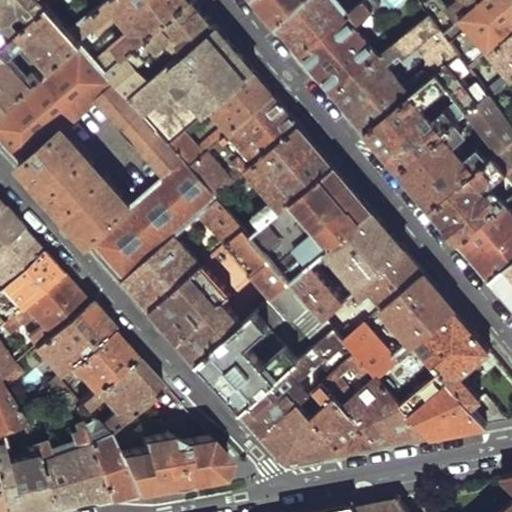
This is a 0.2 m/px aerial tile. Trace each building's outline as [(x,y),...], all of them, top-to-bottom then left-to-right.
[(0,0),(0,26),(2,28),(7,35),(12,40),(19,33),(22,30),(12,19),(33,0),(0,0)] [(33,0),(12,19),(22,30),(45,9),(41,4),(45,0),(33,0)] [(45,0),(41,4),(45,9),(49,4),(45,0)] [(116,9),(133,29),(97,59),(107,71),(189,0),(104,0),(99,5),(87,14),(70,29),(80,40),(116,9)] [(89,0),(81,7),(87,14),(99,5),(94,0),(89,0)] [(172,36),(185,52),(217,23),(207,10),(198,0),(189,0),(107,71),(131,98),(148,84),(134,68),(160,46),(172,36)] [(255,0),(265,11),(277,25),(305,0),(255,0)] [(289,39),(301,54),(347,15),(335,0),(305,0),(277,25),(289,39)] [(317,72),(333,91),(380,53),(358,26),(382,5),(378,0),(365,0),(347,15),(301,54),(317,72)] [(464,0),(455,7),(457,10),(450,15),(439,0),(424,0),(422,3),(430,13),(443,31),(479,0),(464,0)] [(473,20),(495,47),(511,32),(511,0),(479,0),(443,31),(450,39),(473,20)] [(19,33),(52,70),(83,43),(80,40),(70,29),(49,4),(45,9),(22,30),(19,33)] [(430,13),(385,49),(396,65),(417,46),(431,64),(425,69),(432,78),(461,54),(450,39),(443,31),(430,13)] [(131,98),(169,143),(183,131),(209,109),(255,69),(237,47),(217,23),(185,52),(174,61),(148,84),(131,98)] [(511,32),(495,47),(511,68),(511,32)] [(2,39),(7,44),(12,40),(7,35),(2,39)] [(160,46),(174,61),(185,52),(172,36),(160,46)] [(83,43),(52,70),(45,76),(0,114),(0,140),(52,199),(125,279),(178,233),(185,227),(189,223),(200,213),(219,198),(216,196),(190,166),(183,158),(169,143),(131,98),(107,71),(97,59),(83,43)] [(0,114),(45,76),(38,67),(26,77),(3,47),(0,49),(0,114)] [(488,53),(506,75),(511,80),(511,79),(511,68),(495,47),(488,53)] [(380,53),(333,91),(350,110),(366,130),(410,95),(390,69),(396,65),(385,49),(380,53)] [(382,149),(399,169),(457,122),(448,110),(434,121),(420,103),(445,84),(459,101),(468,112),(470,111),(492,93),(488,89),(479,78),(469,86),(461,75),(471,67),(461,54),(432,78),(410,95),(366,130),(382,149)] [(209,109),(222,124),(230,133),(276,94),(266,81),(255,69),(209,109)] [(488,89),(492,93),(493,95),(511,80),(506,75),(488,89)] [(470,111),(501,149),(511,140),(511,120),(493,95),(492,93),(470,111)] [(233,138),(254,163),(301,123),(290,109),(276,94),(230,133),(219,142),(222,147),(233,138)] [(448,110),(457,122),(461,118),(468,112),(459,101),(448,110)] [(415,188),(432,207),(492,157),(487,151),(483,155),(480,151),(469,160),(452,141),(465,132),(461,127),(465,123),(461,118),(457,122),(399,169),(415,188)] [(247,169),(273,199),(255,214),(259,218),(254,223),(259,228),(335,162),(319,143),(301,123),(254,163),(247,169)] [(196,147),(203,155),(208,151),(219,142),(230,133),(222,124),(196,147)] [(169,143),(183,158),(190,166),(203,155),(196,147),(183,131),(169,143)] [(492,157),(432,207),(445,223),(458,238),(505,200),(511,194),(511,140),(501,149),(492,157)] [(190,166),(216,196),(247,169),(239,160),(229,167),(233,172),(229,176),(208,151),(203,155),(190,166)] [(251,234),(291,278),(310,262),(326,248),(374,209),(354,185),(335,162),(259,228),(256,230),(251,234)] [(200,213),(227,243),(245,228),(243,226),(219,198),(200,213)] [(474,257),(491,278),(511,260),(511,209),(505,200),(458,238),(474,257)] [(0,203),(0,242),(21,223),(11,212),(2,202),(0,203)] [(326,248),(359,286),(406,246),(390,227),(374,209),(326,248)] [(245,228),(251,234),(256,230),(249,222),(243,226),(245,228)] [(0,282),(1,283),(42,246),(28,231),(21,223),(0,242),(0,282)] [(245,228),(227,243),(274,295),(292,280),(291,278),(251,234),(245,228)] [(136,292),(151,308),(204,263),(178,233),(125,279),(136,292)] [(0,323),(3,321),(0,318),(0,300),(2,304),(12,296),(20,306),(62,269),(52,257),(42,246),(1,283),(0,283),(0,323)] [(371,294),(382,306),(426,269),(416,258),(406,246),(359,286),(351,292),(343,300),(347,305),(353,300),(357,305),(371,294)] [(209,259),(214,266),(221,259),(216,253),(209,259)] [(507,297),(511,302),(511,260),(491,278),(507,297)] [(292,280),(324,315),(343,300),(351,292),(347,288),(338,295),(310,262),(291,278),(292,280)] [(186,348),(198,361),(244,321),(224,299),(231,293),(204,263),(151,308),(168,327),(186,348)] [(0,323),(0,326),(3,330),(7,327),(11,331),(32,313),(42,324),(48,332),(87,297),(72,281),(62,269),(20,306),(3,321),(0,323)] [(382,306),(407,336),(396,347),(391,343),(386,348),(367,327),(371,324),(367,319),(344,338),(357,351),(378,375),(416,343),(459,308),(441,287),(426,269),(382,306)] [(229,396),(241,409),(279,376),(265,361),(248,341),(256,336),(264,338),(288,317),(299,321),(317,343),(335,327),(324,315),(292,280),(274,295),(244,321),(198,361),(229,396)] [(231,293),(236,299),(241,294),(236,289),(231,293)] [(35,343),(60,371),(69,363),(112,325),(98,310),(87,297),(48,332),(35,343)] [(416,343),(487,423),(510,418),(488,393),(483,398),(463,374),(493,349),(477,329),(459,308),(416,343)] [(29,336),(35,343),(48,332),(42,324),(29,336)] [(69,363),(92,389),(135,351),(123,337),(112,325),(69,363)] [(251,420),(263,434),(300,401),(309,393),(298,379),(344,338),(335,327),(317,343),(300,358),(279,376),(241,409),(251,420)] [(0,374),(15,361),(0,343),(0,374)] [(265,361),(279,376),(300,358),(287,343),(265,361)] [(416,343),(378,375),(431,433),(456,428),(487,423),(416,343)] [(100,420),(106,431),(163,382),(149,366),(135,351),(92,389),(82,398),(84,402),(89,407),(101,396),(112,410),(100,420)] [(378,443),(401,439),(431,433),(378,375),(357,351),(324,381),(378,443)] [(0,374),(0,379),(6,388),(24,372),(19,367),(24,363),(19,357),(15,361),(0,374)] [(49,381),(67,404),(76,405),(79,402),(56,375),(49,381)] [(0,425),(24,418),(20,407),(6,388),(0,379),(0,425)] [(310,414),(341,450),(356,447),(378,443),(324,381),(314,388),(326,402),(310,414)] [(313,455),(341,450),(310,414),(300,401),(263,434),(286,460),(313,455)] [(78,408),(100,434),(106,431),(100,420),(89,407),(84,402),(78,408)] [(34,450),(52,505),(106,494),(87,439),(81,419),(71,421),(74,430),(68,432),(75,449),(50,458),(44,438),(32,442),(34,450)] [(114,449),(133,490),(223,473),(229,455),(208,432),(183,437),(169,429),(141,434),(143,444),(114,449)] [(87,439),(106,494),(133,490),(114,449),(106,431),(100,434),(87,439)] [(0,508),(0,511),(13,511),(52,505),(34,450),(4,457),(0,440),(0,508)] [(357,504),(359,511),(408,511),(399,496),(372,501),(357,504)] [(511,511),(511,500),(497,511),(511,511)]
